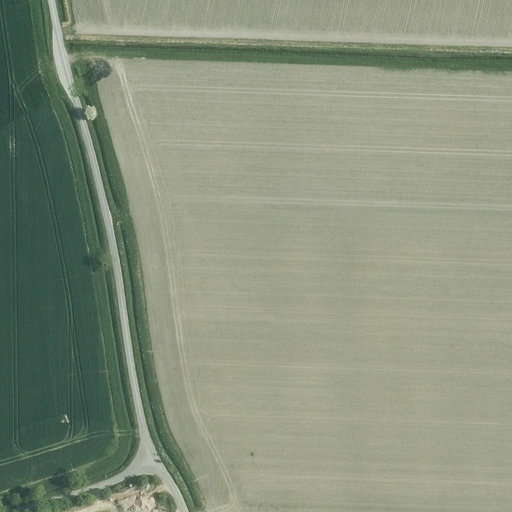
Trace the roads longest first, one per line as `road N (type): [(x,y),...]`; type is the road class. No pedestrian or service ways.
road 1 (tertiary): [(155,462),(131,374),(113,246),(51,0)]
road 2 (tertiary): [(21,511),(155,462)]
